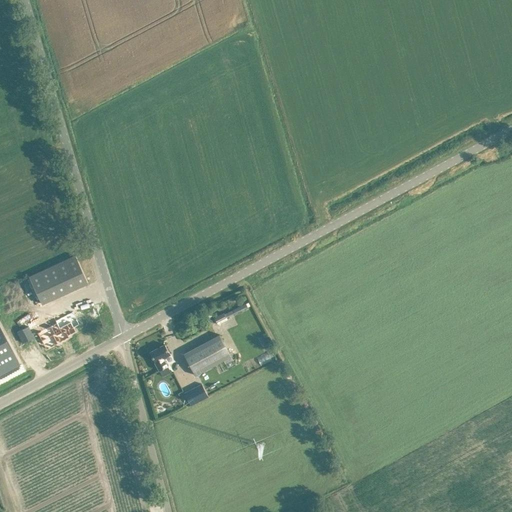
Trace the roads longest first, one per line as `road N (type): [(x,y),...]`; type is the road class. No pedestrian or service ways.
road 1 (unclassified): [(124,336),(511,129)]
road 2 (unclassified): [(124,336),(24,0)]
road 3 (unclassified): [(169,511),(124,336)]
road 4 (unclassified): [(0,403),(124,336)]
